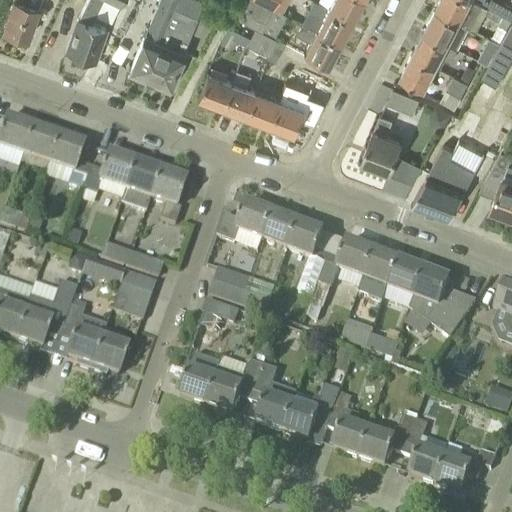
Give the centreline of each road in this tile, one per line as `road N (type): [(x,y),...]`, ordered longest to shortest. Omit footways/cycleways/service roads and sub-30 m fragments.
road 1 (residential): [(120,434),(219,153)]
road 2 (residential): [(345,511),(120,434)]
road 3 (residential): [(219,153),(0,76)]
road 4 (residential): [(511,258),(301,184)]
road 5 (residential): [(301,184),(400,0)]
road 6 (residential): [(120,434),(0,394)]
